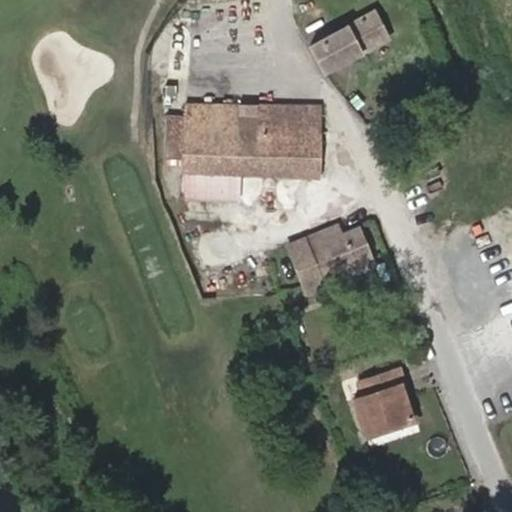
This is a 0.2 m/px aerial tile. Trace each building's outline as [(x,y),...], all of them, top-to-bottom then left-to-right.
[(374,10),(312,43),(324,66),(385,33),(374,10)] [(183,167),(237,169),(317,171),(318,100),(186,98),(183,167)] [(236,193),(237,169),(183,167),(183,192),(236,193)] [(334,220),(303,233),(309,246),(340,233),(334,220)] [(309,246),(303,233),(288,240),(307,289),(373,260),(358,225),(340,233),(309,246)] [(411,418),(400,384),(350,401),(361,434),(411,418)]
